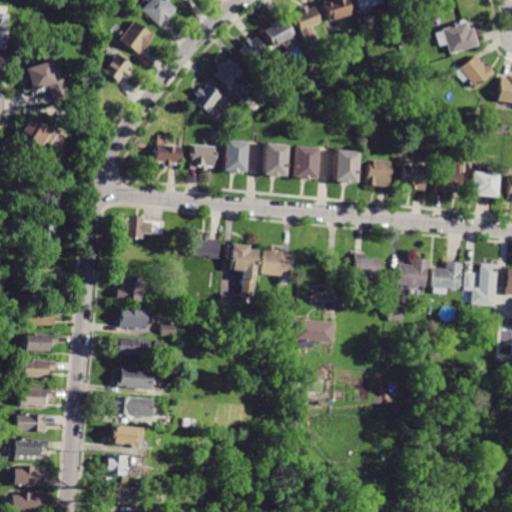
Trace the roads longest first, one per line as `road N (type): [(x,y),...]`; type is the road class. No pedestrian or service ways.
road 1 (residential): [(66,511),(93,206),(104,165),(187,49),(241,0)]
road 2 (residential): [(511,231),(96,192)]
